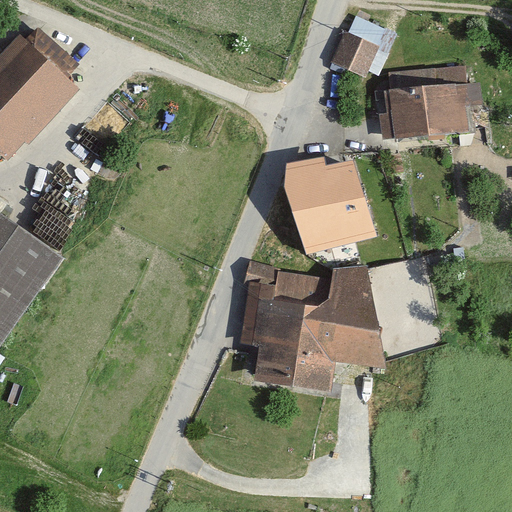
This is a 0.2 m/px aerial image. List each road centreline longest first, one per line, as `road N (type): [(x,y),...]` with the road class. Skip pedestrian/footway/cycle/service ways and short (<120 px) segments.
road 1 (tertiary): [(135,511),(294,120),(328,0)]
road 2 (track): [(356,0),(484,10),(511,26)]
